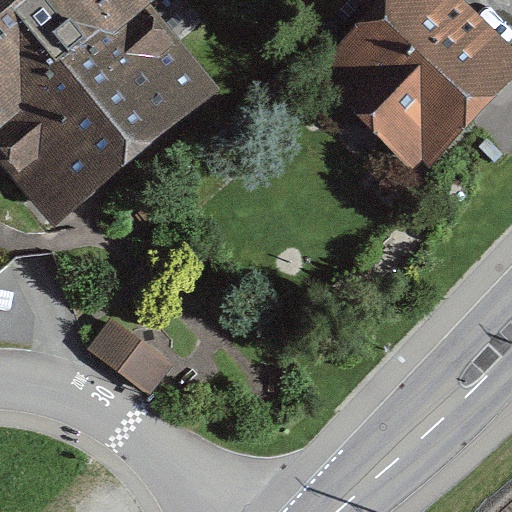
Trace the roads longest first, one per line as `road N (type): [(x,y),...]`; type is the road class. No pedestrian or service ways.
road 1 (primary): [(511,315),(321,511)]
road 2 (residential): [(229,511),(124,422),(67,393),(0,379)]
